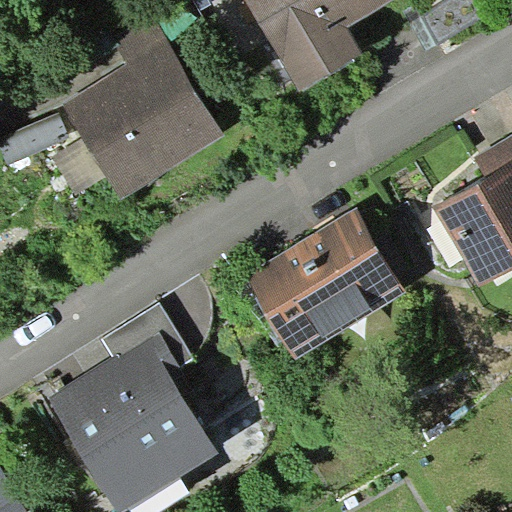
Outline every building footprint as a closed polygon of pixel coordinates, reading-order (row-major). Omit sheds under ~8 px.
[(245,0),(300,90),(363,53),(348,27),(392,0),(245,0)] [(481,0),(445,0),(420,14),(437,45),(490,15),(481,0)] [(62,105),(121,199),(226,133),(154,17),(114,42),(128,64),(62,105)] [(435,206),(481,285),(511,266),(511,135),(475,157),(487,176),(435,206)] [(244,275),(296,360),(408,292),(357,207),(244,275)] [(101,338),(114,360),(160,333),(180,366),(194,358),(160,302),(101,338)] [(51,397),(119,511),(218,453),(174,380),(184,374),(180,366),(160,333),(114,360),(51,397)] [(0,511),(30,511),(0,462),(0,511)]
